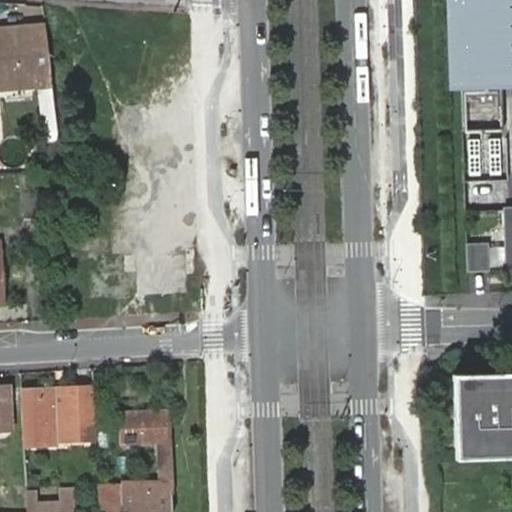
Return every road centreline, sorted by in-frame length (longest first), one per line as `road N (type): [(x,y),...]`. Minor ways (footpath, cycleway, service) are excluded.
road 1 (secondary): [(251,0),(263,332)]
road 2 (secondary): [(361,328),(350,0)]
road 3 (residential): [(263,332),(0,347)]
road 4 (secondary): [(367,511),(361,328)]
road 5 (secondary): [(263,332),(268,511)]
road 6 (residential): [(511,322),(361,328)]
